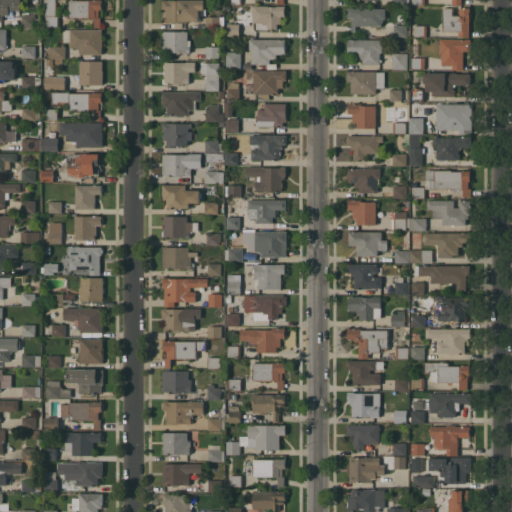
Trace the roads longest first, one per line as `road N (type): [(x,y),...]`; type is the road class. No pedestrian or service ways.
road 1 (residential): [(498,0),(501,511)]
road 2 (residential): [(136,0),(133,511)]
road 3 (tertiary): [(318,0),(316,511)]
